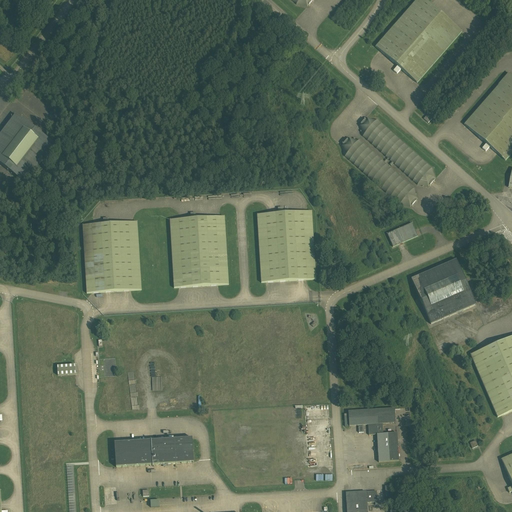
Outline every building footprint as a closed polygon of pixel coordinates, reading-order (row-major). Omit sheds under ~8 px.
[(424,0),(417,0),(374,49),(396,68),(393,72),(397,75),(400,71),(416,85),(462,33),(424,0)] [(511,77),(509,75),(463,127),(485,147),(482,150),(486,154),(489,150),(505,164),(511,155),(511,77)] [(15,115),(0,134),(0,166),(25,186),(56,145),(15,115)] [(358,126),(362,138),(417,186),(428,189),(436,180),(433,168),(377,120),(366,118),(358,126)] [(339,146),(343,158),(398,206),(409,208),(417,200),(414,188),(358,140),(347,138),(339,146)] [(256,215),(260,283),(315,280),(311,212),(282,213),(282,208),(277,208),(277,214),(256,215)] [(170,221),(174,289),(228,286),(224,217),(196,219),(195,213),(190,214),(191,220),(170,221)] [(82,226),(86,294),(141,290),(137,222),(108,224),(108,218),(103,219),(103,225),(82,226)] [(387,234),(393,248),(418,237),(412,224),(387,234)] [(412,280),(430,325),(477,306),(458,261),(412,280)] [(511,338),(471,356),(496,417),(511,410),(511,338)] [(58,377),(76,375),(76,366),(58,367),(58,377)] [(399,462),(397,434),(383,435),(383,425),(395,425),(395,410),(348,412),(349,427),(358,427),(358,434),(364,433),(363,427),(368,427),(369,436),(377,435),(378,463),(399,462)] [(113,444),(115,469),(194,464),(192,439),(113,444)] [(511,491),(511,453),(501,459),(511,484),(511,485),(506,488),(509,493),(511,491)] [(377,491),(346,492),(346,511),(367,511),(367,503),(377,502),(377,491)]
